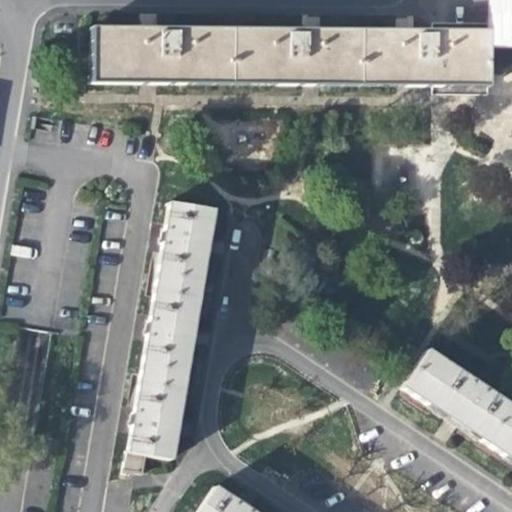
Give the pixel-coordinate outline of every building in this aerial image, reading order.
[(511,0),(483,0),(484,29),(483,47),(511,47),(511,0)] [(226,88),(226,27),(121,27),(86,27),(86,88),(226,88)] [(356,91),(355,28),(255,28),(226,27),(226,88),(356,91)] [(442,93),(483,91),(483,47),(484,29),(390,28),(355,28),(356,91),(442,93)] [(192,275),(203,212),(164,205),(160,231),(157,231),(153,248),(157,248),(151,284),(193,290),(196,275),(192,275)] [(208,213),(203,212),(192,275),(196,275),(198,275),(202,250),(208,213)] [(190,304),(193,290),(151,284),(144,324),(142,323),(139,339),(142,339),(136,373),(178,381),(180,367),(177,366),(187,304),(190,304)] [(193,305),(190,304),(187,304),(177,366),(180,367),(183,367),(185,351),(193,305)] [(394,390),(421,407),(422,405),(454,425),(473,438),(471,441),(484,449),(508,413),(476,392),(478,390),(465,381),(463,383),(418,354),(394,390)] [(175,396),(178,381),(136,373),(129,413),(127,413),(124,429),(127,429),(122,454),(140,457),(161,461),(172,395),(175,396)] [(177,397),(175,396),(172,395),(161,461),(167,462),(171,434),(177,397)] [(470,442),(471,441),(473,438),(454,425),(422,405),(421,407),(419,409),(470,442)] [(511,415),(508,413),(484,449),(497,458),(499,455),(511,463),(511,415)] [(137,476),(140,457),(122,454),(119,473),(137,476)] [(511,470),(511,463),(499,455),(497,458),(496,460),(511,470)] [(108,482),(102,511),(126,511),(131,486),(108,482)] [(207,492),(192,511),(240,511),(241,511),(229,503),(228,506),(207,492)]
